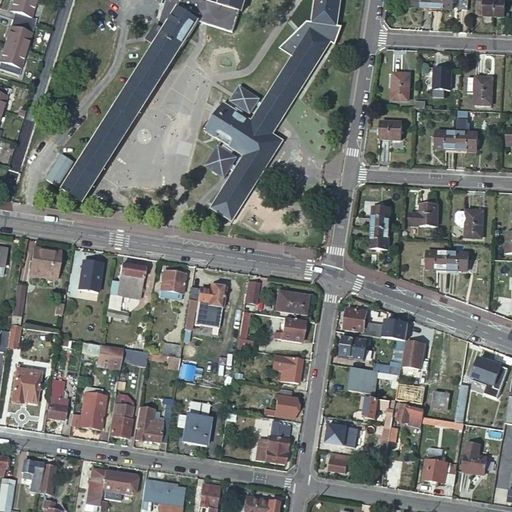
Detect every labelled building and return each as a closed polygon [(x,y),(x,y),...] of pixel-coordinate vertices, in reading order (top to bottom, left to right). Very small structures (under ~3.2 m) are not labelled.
[(12,0),(9,10),(15,12),(31,17),(37,0),(12,0)] [(167,0),(161,25),(159,23),(148,39),(156,44),(79,163),(63,189),(84,202),(199,23),(208,25),(233,33),(240,10),(244,11),(247,0),(167,0)] [(431,0),(432,7),(453,8),(452,0),(431,0)] [(458,0),(458,9),(466,9),(466,0),(458,0)] [(484,0),(484,16),(507,17),(507,0),(484,0)] [(13,19),(34,26),(37,19),(31,17),(15,12),(13,19)] [(13,19),(10,26),(32,33),(34,26),(13,19)] [(5,43),(26,50),(32,33),(10,26),(5,43)] [(223,102),(205,130),(224,142),(234,149),(245,155),(237,167),(234,171),(212,207),(232,221),(283,141),(273,134),(297,96),(332,40),(310,27),(263,103),(260,107),(252,120),(241,114),(235,109),(223,102)] [(5,43),(0,56),(0,62),(19,69),(26,50),(5,43)] [(0,62),(0,70),(17,76),(19,69),(0,62)] [(434,69),(432,92),(434,92),(433,98),(445,99),(445,92),(450,93),(451,70),(434,69)] [(393,72),(392,99),(408,100),(409,73),(393,72)] [(467,92),(475,92),(476,77),(468,77),(467,92)] [(475,92),(475,105),(491,105),(492,78),(476,77),(475,92)] [(237,105),(235,109),(241,114),(244,109),(250,113),(256,104),(260,107),(263,103),(258,100),(260,98),(239,85),(235,92),(230,100),(237,105)] [(0,86),(0,93),(8,96),(10,90),(0,86)] [(380,121),(379,139),(401,140),(402,122),(380,121)] [(456,132),(436,131),(435,149),(456,150),(456,132)] [(478,133),(456,132),(456,150),(477,150),(478,133)] [(234,149),(224,142),(221,147),(218,145),(205,165),(223,177),(229,168),(234,171),(237,167),(232,164),(237,157),(231,153),(234,149)] [(46,178),(58,186),(74,161),(63,153),(46,178)] [(436,228),(437,206),(420,206),(419,215),(408,214),(407,227),(436,228)] [(372,207),(371,228),(388,229),(389,208),(372,207)] [(482,238),(483,210),(467,210),(467,211),(459,211),(456,213),(456,222),(459,224),(466,225),(466,237),(482,238)] [(371,228),(370,249),(387,250),(388,229),(371,228)] [(0,267),(5,268),(8,249),(0,247),(0,267)] [(36,249),(32,273),(46,275),(46,278),(57,279),(61,255),(50,253),(50,251),(36,249)] [(447,252),(426,251),(425,268),(446,269),(447,252)] [(467,253),(447,252),(446,269),(467,270),(467,253)] [(84,262),(79,291),(98,294),(103,265),(84,262)] [(122,266),(119,284),(128,286),(142,288),(143,281),(145,270),(122,266)] [(163,292),(162,299),(182,302),(182,296),(184,296),(187,276),(164,272),(161,292),(163,292)] [(252,283),(248,304),(257,306),(260,284),(252,283)] [(192,290),(185,331),(191,332),(194,313),(209,315),(209,314),(221,316),(222,310),(224,310),(227,289),(211,287),(211,293),(192,290)] [(280,293),(277,312),(306,316),(309,297),(280,293)] [(10,327),(20,329),(25,304),(14,302),(10,327)] [(399,341),(406,342),(409,324),(386,321),(385,330),(366,327),(368,311),(348,308),(345,329),(365,332),(365,335),(399,341)] [(108,310),(107,318),(128,321),(129,313),(108,310)] [(244,312),(238,350),(253,352),(255,342),(246,341),(250,313),(244,312)] [(305,322),(286,319),(284,334),(275,333),(275,340),(302,344),(305,322)] [(10,327),(9,333),(7,348),(17,350),(20,329),(10,327)] [(0,330),(0,356),(6,357),(7,348),(9,333),(0,330)] [(182,348),(182,352),(189,353),(191,337),(184,336),(182,348)] [(345,337),(342,356),(373,361),(374,353),(362,351),(364,340),(345,337)] [(403,361),(406,342),(399,341),(394,370),(401,371),(403,361)] [(145,342),(143,353),(149,354),(181,359),(182,352),(182,348),(145,342)] [(408,342),(407,351),(419,352),(418,359),(424,360),(427,345),(408,342)] [(87,354),(98,357),(100,350),(89,347),(87,354)] [(124,350),(104,347),(101,364),(121,367),(122,358),(124,350)] [(143,353),(124,350),(122,358),(133,359),(132,365),(147,368),(148,359),(149,354),(143,353)] [(181,359),(149,354),(148,359),(180,365),(181,359)] [(298,384),(302,359),(276,355),(274,367),(282,368),(280,381),(298,384)] [(480,359),(473,378),(494,386),(493,390),(501,393),(509,370),(480,359)] [(409,362),(403,361),(401,371),(400,376),(406,377),(409,362)] [(376,364),(375,372),(382,373),(390,374),(391,367),(376,364)] [(375,372),(352,368),(349,390),(363,393),(364,386),(369,387),(374,384),(375,377),(381,378),(382,373),(375,372)] [(206,385),(209,371),(199,369),(196,383),(206,385)] [(16,370),(11,402),(23,404),(23,401),(36,403),(41,374),(16,370)] [(462,385),(456,424),(464,426),(471,386),(462,385)] [(52,392),(48,419),(65,422),(69,400),(61,399),(62,394),(52,392)] [(436,392),(434,407),(450,410),(452,395),(436,392)] [(129,406),(128,414),(133,415),(135,404),(133,404),(128,399),(128,396),(119,395),(117,405),(129,406)] [(85,396),(80,428),(101,431),(107,399),(85,396)] [(263,412),(263,416),(294,420),(297,400),(277,397),(274,412),(266,411),(266,413),(263,412)] [(386,427),(391,428),(393,416),(396,402),(390,401),(390,404),(363,399),(361,410),(366,411),(365,419),(377,421),(378,414),(388,416),(386,427)] [(178,414),(176,427),(186,429),(183,443),(207,447),(212,420),(206,419),(208,405),(189,402),(187,416),(178,414)] [(425,413),(400,404),(396,413),(395,417),(398,418),(397,421),(409,423),(409,422),(422,425),(425,413)] [(129,406),(117,405),(112,438),(130,440),(134,421),(132,420),(133,415),(128,414),(129,406)] [(168,435),(170,421),(172,412),(165,411),(164,420),(164,422),(162,434),(168,435)] [(164,422),(138,418),(136,429),(138,429),(136,441),(146,443),(147,441),(161,444),(162,434),(164,422)] [(456,424),(424,419),(423,424),(465,431),(466,426),(464,426),(456,424)] [(278,422),(271,421),(267,447),(267,450),(257,449),(255,461),(265,462),(285,466),(287,455),(284,454),(284,450),(287,451),(290,427),(277,425),(278,422)] [(331,444),(341,446),(342,439),(346,440),(346,437),(347,437),(348,428),(330,424),(328,434),(332,435),(331,444)] [(504,432),(502,441),(511,442),(511,425),(505,424),(504,432)] [(398,429),(391,428),(389,442),(396,443),(398,429)] [(389,442),(383,441),(379,462),(386,463),(389,442)] [(467,444),(463,472),(484,477),(487,459),(479,458),(481,446),(467,444)] [(373,461),(337,454),(336,461),(331,460),(329,472),(346,474),(347,464),(351,465),(351,464),(369,466),(368,470),(372,470),(373,461)] [(423,481),(454,487),(457,471),(448,470),(449,464),(442,463),(442,457),(428,455),(428,461),(425,461),(423,481)] [(40,478),(42,464),(22,461),(20,476),(21,476),(20,481),(29,482),(28,492),(37,493),(40,478)] [(54,467),(42,464),(40,478),(52,480),(54,467)] [(104,471),(91,469),(86,504),(98,505),(99,506),(100,502),(101,490),(104,471)] [(133,475),(104,471),(101,490),(107,491),(106,494),(114,495),(114,492),(121,493),(121,491),(131,493),(134,491),(136,478),(133,475)] [(52,480),(40,478),(37,493),(49,495),(52,480)] [(175,486),(144,481),(141,500),(172,504),(171,506),(180,507),(183,490),(175,489),(175,486)] [(8,511),(13,487),(0,485),(0,511),(8,511)] [(214,511),(215,507),(217,491),(200,488),(196,511),(214,511)] [(269,505),(244,501),(242,511),(275,511),(277,506),(274,506),(275,504),(269,503),(269,505)] [(45,509),(44,511),(61,511),(53,511),(54,506),(53,504),(47,503),(45,504),(44,509),(45,509)]
